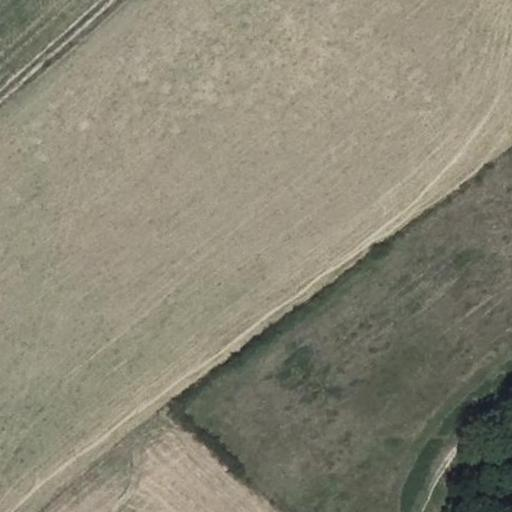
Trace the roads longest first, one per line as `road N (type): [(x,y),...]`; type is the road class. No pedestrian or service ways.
road 1 (track): [(511,379),(437,472),(418,511)]
road 2 (track): [(105,0),(9,88)]
